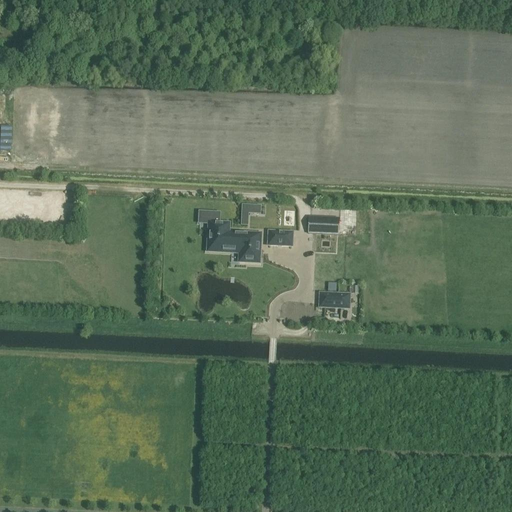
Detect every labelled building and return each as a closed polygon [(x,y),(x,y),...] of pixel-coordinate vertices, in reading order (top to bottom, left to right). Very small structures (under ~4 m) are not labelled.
[(1,127),(0,148),(0,151),(11,152),(12,127),(1,127)] [(308,219),(307,236),(339,239),(340,221),(308,219)] [(240,256),(239,263),(259,264),(260,238),(228,236),(229,224),(209,223),(208,249),(208,254),(240,256)] [(292,247),(293,233),(269,232),(268,246),(292,247)] [(349,310),(350,296),(320,294),(319,308),(349,310)]
